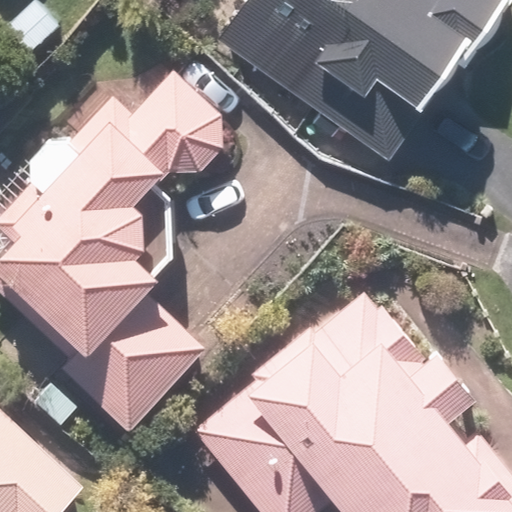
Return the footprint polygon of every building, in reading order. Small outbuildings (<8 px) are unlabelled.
[(76,19),(57,0),(36,0),(5,31),(34,60),(76,19)] [(188,0),(188,1),(320,92),(304,115),(336,138),(351,117),(402,152),(505,0),(188,0)] [(147,103),(124,83),(87,122),(77,112),(32,160),(45,173),(7,213),(26,231),(0,258),(0,272),(150,414),(218,342),(158,284),(183,258),(176,251),(185,241),(185,188),(169,170),(183,154),(212,161),(237,138),(240,106),(185,59),(147,103)] [(385,256),(375,265),(201,424),(280,511),(307,511),(338,484),(363,511),(511,511),(511,452),(464,400),(493,375),(385,256)] [(0,511),(63,511),(99,475),(17,397),(6,408),(0,403),(0,511)]
